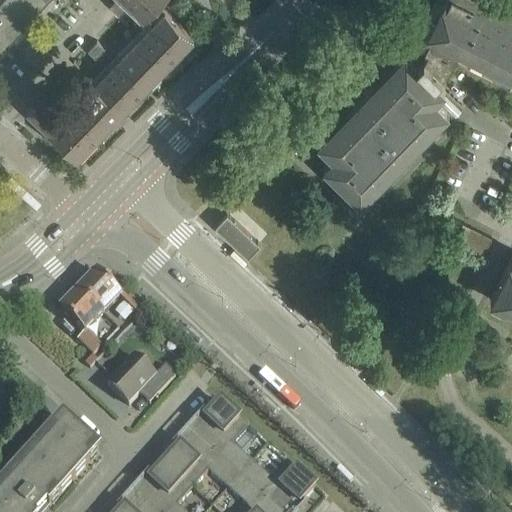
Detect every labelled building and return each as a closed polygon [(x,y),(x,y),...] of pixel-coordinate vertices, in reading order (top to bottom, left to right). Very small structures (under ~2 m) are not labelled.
[(0,0),(0,47),(42,0),(0,0)] [(115,11),(122,3),(119,0),(114,0),(109,6),(115,11)] [(147,14),(158,3),(160,0),(126,0),(144,17),(147,14)] [(421,43),(428,46),(451,63),(459,48),(471,54),(468,60),(496,74),(499,68),(511,75),(511,256),(490,299),(505,306),(508,300),(511,301),(511,0),(443,0),(443,1),(440,0),(436,0),(423,26),(428,29),(421,43)] [(122,3),(115,11),(119,15),(127,7),(122,3)] [(154,21),(147,28),(176,56),(176,55),(175,53),(181,47),(182,49),(194,37),(158,3),(147,14),(154,21)] [(147,28),(130,46),(158,74),(169,62),(168,61),(173,55),(175,56),(176,56),(147,28)] [(97,40),(93,45),(100,52),(105,48),(97,40)] [(88,50),(95,58),(100,52),(93,45),(88,50)] [(130,46),(112,64),(141,92),(141,91),(140,90),(146,84),(147,85),(158,74),(130,46)] [(328,130),(318,140),(333,155),(324,165),(361,201),(371,190),(367,186),(390,162),(395,166),(415,145),(410,141),(434,117),(438,121),(448,111),(449,110),(436,97),(445,88),(436,79),(451,63),(428,46),(424,54),(417,61),(406,50),(396,61),(400,65),(376,89),(372,85),(352,105),(356,110),(333,134),(328,130)] [(112,64),(94,83),(121,109),(122,111),(134,99),(133,97),(138,91),(140,93),(141,92),(112,64)] [(94,83),(74,104),(101,130),(102,132),(114,120),(112,118),(121,109),(94,83)] [(101,130),(74,104),(67,111),(45,90),(27,109),(77,157),(89,145),(87,144),(93,138),(95,139),(96,138),(95,136),(101,130)] [(226,213),(215,225),(248,255),(259,243),(226,213)] [(462,222),(453,240),(468,248),(483,256),(492,238),(477,230),(462,222)] [(229,253),(242,266),(247,260),(233,248),(229,253)] [(98,272),(79,291),(104,315),(120,298),(135,312),(143,304),(128,289),(121,296),(98,272)] [(104,315),(79,291),(61,310),(85,334),(78,340),(94,355),(102,347),(93,339),(110,321),(104,315)] [(290,311),(304,322),(308,318),(295,305),(290,311)] [(183,332),(198,346),(205,338),(190,324),(183,332)] [(108,386),(129,406),(148,386),(158,395),(177,376),(166,366),(156,377),(135,357),(108,386)] [(367,382),(380,394),(384,389),(371,377),(367,382)] [(255,407),(270,420),(277,413),(262,399),(255,407)] [(205,444),(241,476),(253,463),(233,446),(249,428),(221,402),(201,424),(213,435),(205,444)] [(1,489),(0,490),(0,511),(43,511),(52,505),(47,501),(54,493),(59,497),(98,451),(64,420),(54,431),(58,435),(6,493),(1,489)] [(241,476),(205,444),(197,453),(185,442),(166,464),(165,463),(164,463),(193,490),(209,472),(228,490),(241,476)] [(158,497),(150,506),(156,511),(183,511),(178,507),(193,490),(164,463),(164,464),(165,465),(146,486),(158,497)] [(241,476),(276,508),(284,499),(296,510),(316,488),(288,463),(272,480),(253,463),(241,476)] [(353,482),(338,468),(331,476),(346,489),(353,482)] [(272,511),(276,508),(241,476),(228,490),(247,507),(243,511),(272,511)]
